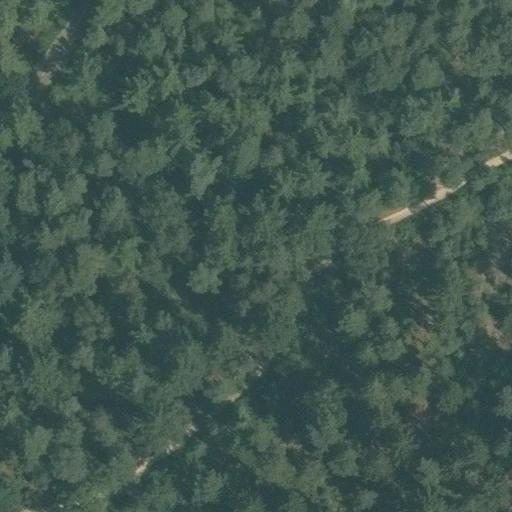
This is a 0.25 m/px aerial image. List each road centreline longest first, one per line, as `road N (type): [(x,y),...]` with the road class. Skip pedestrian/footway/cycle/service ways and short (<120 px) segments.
road 1 (track): [(333,246),(0,158)]
road 2 (track): [(511,155),(333,246)]
road 3 (unclassified): [(0,115),(31,88),(92,0)]
